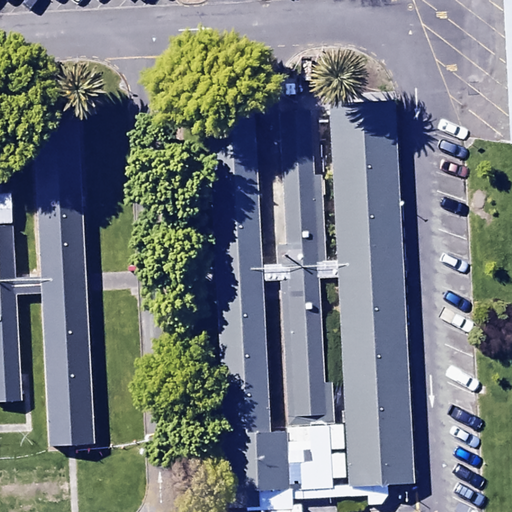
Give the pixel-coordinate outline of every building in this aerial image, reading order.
[(392,109),(327,112),(348,497),(413,493),(392,109)] [(258,119),(205,122),(226,500),(278,497),(258,119)] [(312,127),(278,129),(285,249),(318,247),(312,127)] [(89,135),(30,138),(47,457),(107,454),(89,135)] [(21,191),(0,191),(0,410),(33,409),(21,191)] [(323,279),(292,281),(300,426),(331,424),(323,279)]
